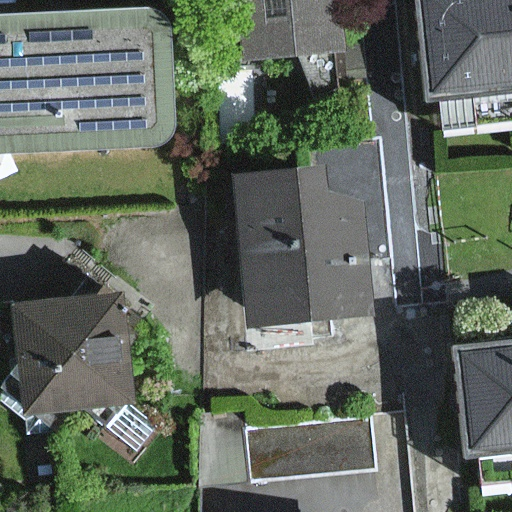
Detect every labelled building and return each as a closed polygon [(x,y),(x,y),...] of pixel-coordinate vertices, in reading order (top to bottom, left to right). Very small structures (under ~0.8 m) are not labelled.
[(337,0),(237,0),(244,59),(343,49),(337,0)] [(511,0),(413,0),(425,101),(511,90),(511,0)] [(152,3),(146,2),(0,8),(0,148),(149,143),(155,141),(161,137),(165,131),(166,123),(164,21),(163,14),(159,7),(152,3)] [(321,167),(228,178),(242,332),(372,317),(360,206),(326,196),(321,167)] [(126,406),(114,300),(11,311),(22,417),(126,406)] [(511,346),(453,353),(465,463),(511,457),(511,346)] [(260,469),(380,462),(377,416),(257,422),(260,469)]
